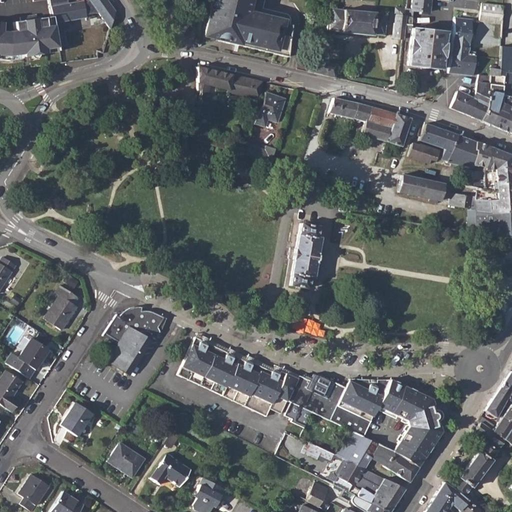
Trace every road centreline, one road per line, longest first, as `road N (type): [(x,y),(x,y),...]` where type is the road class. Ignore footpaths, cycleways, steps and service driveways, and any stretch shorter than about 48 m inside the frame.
road 1 (residential): [(468,360),(448,344),(339,345),(266,331),(152,275),(121,281)]
road 2 (residential): [(121,281),(262,353),(351,370),(465,370)]
road 3 (residential): [(184,54),(409,107),(511,143)]
road 4 (residential): [(121,281),(22,439)]
road 5 (tertiary): [(122,0),(133,23),(125,53),(14,103)]
road 6 (residential): [(479,386),(471,413),(401,511)]
road 7 (tertiary): [(28,125),(49,100),(129,67),(148,49)]
road 8 (residential): [(22,439),(126,511)]
